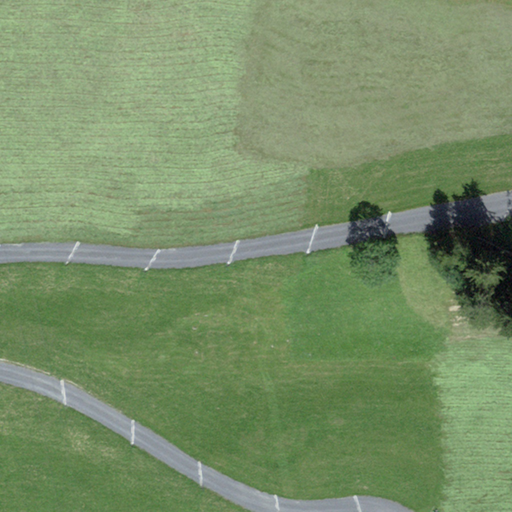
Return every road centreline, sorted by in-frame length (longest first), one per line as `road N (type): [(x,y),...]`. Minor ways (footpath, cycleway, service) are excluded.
road 1 (unclassified): [(511,201),(191,258),(0,255)]
road 2 (unclassified): [(0,371),(67,394),(244,497),(285,509),(377,511)]
